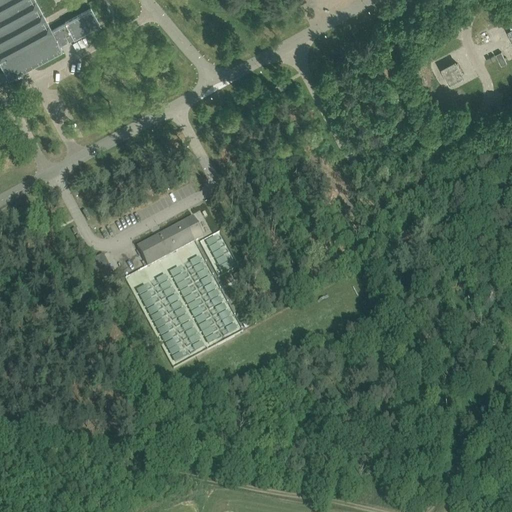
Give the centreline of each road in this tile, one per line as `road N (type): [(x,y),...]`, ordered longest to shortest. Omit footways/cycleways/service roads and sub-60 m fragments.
road 1 (unknown): [(494,0),(478,7),(463,31),(488,94),(475,122),(382,171),(367,173),(339,145),(287,46)]
road 2 (unknown): [(123,236),(186,199),(193,159),(183,102)]
road 3 (unknown): [(36,78),(154,9)]
